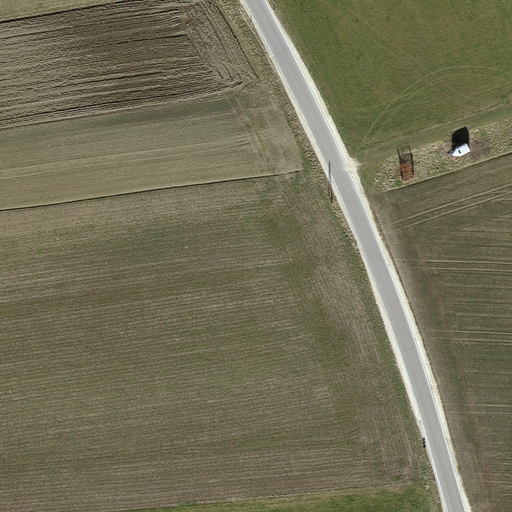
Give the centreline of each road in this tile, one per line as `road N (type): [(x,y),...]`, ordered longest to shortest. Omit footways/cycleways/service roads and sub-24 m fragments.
road 1 (unclassified): [(257,0),(339,166),(406,337),(459,511)]
road 2 (track): [(339,166),(511,109)]
